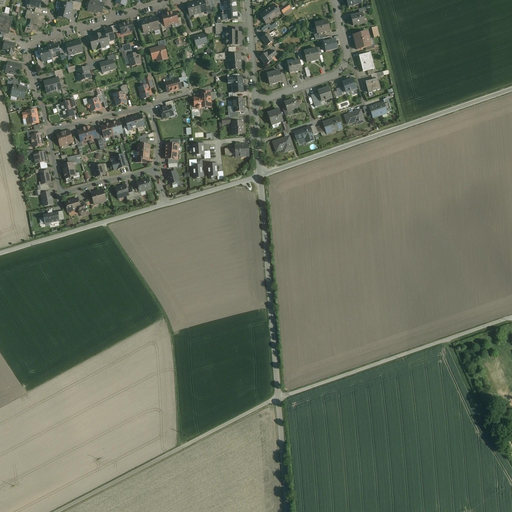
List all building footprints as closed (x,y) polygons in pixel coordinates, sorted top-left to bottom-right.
[(30,0),(29,8),(35,10),(34,13),(41,14),(42,10),(39,9),(41,1),(38,1),(38,0),(30,0)] [(94,2),(91,1),(88,11),(97,13),(97,12),(101,13),(104,4),(94,2)] [(204,1),(195,3),(198,14),(206,12),(205,7),(204,1)] [(81,4),(74,2),(73,9),(79,11),(81,4)] [(232,2),(227,3),(227,2),(227,3),(224,3),(224,4),(225,4),(226,10),(222,11),(223,21),(233,20),(233,18),(237,17),(235,2),(233,2),(232,2)] [(72,6),(61,3),(58,17),(69,20),(72,6)] [(195,3),(187,5),(188,11),(190,16),(198,14),(195,3)] [(287,4),(280,9),(283,14),(290,9),(287,4)] [(274,6),(260,16),(266,24),(280,14),(274,6)] [(34,13),(27,11),(25,18),(32,20),(30,29),(26,28),(25,33),(28,34),(31,33),(32,30),(37,31),(38,27),(41,27),(42,23),(41,21),(40,21),(41,19),(42,19),(44,19),(44,18),(44,15),(41,14),(34,13)] [(175,12),(172,13),(171,13),(168,14),(171,25),(174,24),(178,23),(177,19),(175,12)] [(165,15),(162,16),(164,23),(165,27),(171,25),(168,14),(165,15)] [(362,15),(354,17),(353,16),(351,17),(353,26),(357,25),(357,24),(364,23),(365,23),(362,14),(362,15)] [(11,18),(0,15),(0,31),(5,33),(7,34),(8,33),(11,18)] [(155,17),(150,19),(148,20),(151,32),(159,30),(157,25),(156,18),(155,17)] [(148,20),(145,21),(145,20),(140,22),(141,23),(142,29),(144,34),(151,32),(148,20)] [(327,21),(314,24),(317,34),(318,34),(324,33),(330,31),(327,21)] [(124,24),(119,25),(121,31),(121,32),(124,31),(125,34),(129,33),(129,32),(133,31),(130,22),(126,23),(124,23),(124,24)] [(380,37),(377,27),(371,28),(372,31),(373,31),(375,38),(380,37)] [(111,28),(104,30),(105,34),(108,42),(114,40),(112,34),(111,28)] [(236,34),(236,29),(233,29),(233,32),(226,32),(226,46),(230,46),(233,46),(242,46),(242,34),(236,34)] [(367,32),(353,36),(357,50),(365,48),(371,47),(370,46),(369,47),(368,40),(369,40),(369,39),(367,32)] [(100,35),(94,36),(95,37),(89,38),(92,50),(97,49),(97,48),(100,47),(101,49),(106,48),(105,47),(109,46),(108,42),(105,34),(100,35)] [(268,34),(261,39),(267,46),(273,42),(268,34)] [(204,35),(194,38),(196,46),(207,43),(204,35)] [(330,41),(324,43),(325,46),(324,46),(325,53),(337,50),(335,40),(330,41)] [(79,41),(66,45),(66,46),(68,54),(72,53),(72,55),(82,52),(79,41)] [(9,43),(5,42),(3,50),(7,51),(7,54),(12,56),(13,53),(15,45),(9,43)] [(57,44),(47,46),(48,48),(51,58),(60,56),(60,55),(58,49),(57,44)] [(130,44),(122,46),(124,52),(132,50),(130,44)] [(159,48),(150,50),(153,60),(159,58),(160,61),(167,59),(163,47),(163,46),(159,48)] [(48,48),(39,50),(41,58),(42,62),(51,59),(51,58),(48,48)] [(311,52),(305,53),(304,52),(307,63),(319,60),(318,54),(316,49),(311,50),(311,52)] [(273,51),(268,54),(271,59),(274,57),(276,60),(279,59),(273,51)] [(225,53),(214,55),(214,66),(221,66),(221,63),(225,63),(225,53)] [(267,53),(260,58),(265,66),(272,61),(271,59),(268,54),(267,53)] [(360,56),(359,56),(363,72),(367,71),(373,69),(374,69),(372,61),(373,61),(372,61),(370,53),(365,54),(360,56)] [(134,55),(128,56),(128,57),(130,63),(129,63),(130,67),(140,64),(137,54),(134,55)] [(240,55),(229,56),(230,70),(241,69),(240,55)] [(108,62),(100,64),(102,71),(107,70),(107,71),(111,70),(111,69),(114,68),(113,61),(112,61),(108,62)] [(299,61),(287,64),(289,74),(302,71),(299,61)] [(21,65),(8,62),(5,73),(18,76),(21,65)] [(81,65),(67,68),(69,73),(76,71),(82,69),(81,65)] [(82,69),(76,71),(79,81),(91,78),(88,68),(82,69)] [(279,71),(267,75),(269,85),(269,84),(277,82),(277,83),(282,82),(279,71)] [(58,79),(44,82),(47,93),(56,91),(56,92),(57,92),(57,89),(61,88),(58,79)] [(151,80),(149,79),(144,80),(146,86),(148,85),(149,89),(153,88),(151,80)] [(178,79),(165,83),(168,93),(170,92),(177,90),(181,89),(179,83),(178,79)] [(242,81),(237,81),(237,79),(232,79),(233,94),(243,93),(242,81)] [(352,79),(342,83),(343,87),(345,92),(349,91),(349,93),(350,93),(350,92),(356,90),(352,79)] [(378,79),(365,82),(368,93),(380,90),(378,79)] [(17,86),(13,85),(13,86),(11,96),(12,96),(17,97),(16,97),(24,99),(27,89),(17,86)] [(146,86),(138,88),(142,100),(151,97),(151,96),(152,95),(151,94),(150,93),(149,89),(148,85),(146,86)] [(122,93),(113,96),(114,99),(115,99),(117,106),(116,106),(122,104),(124,105),(125,105),(126,103),(127,103),(124,95),(124,94),(122,87),(120,88),(122,93)] [(343,87),(336,90),(338,97),(342,96),(341,94),(345,92),(343,87)] [(327,88),(317,92),(317,93),(320,101),(324,100),(324,101),(325,101),(325,100),(331,98),(327,88)] [(202,96),(199,96),(198,96),(199,99),(194,99),(194,106),(194,107),(197,107),(197,108),(198,109),(200,109),(201,108),(211,108),(211,107),(210,93),(209,93),(201,93),(202,94),(202,96)] [(317,93),(310,96),(313,104),(320,101),(317,93)] [(97,99),(88,102),(89,105),(88,105),(87,106),(87,108),(89,109),(90,108),(91,112),(101,109),(99,104),(97,99)] [(243,99),(233,100),(234,113),(238,112),(244,112),(243,99)] [(294,100),(284,103),(285,107),(287,112),(292,110),(297,109),(296,108),(294,102),(294,100)] [(383,103),(373,106),(374,108),(377,117),(383,115),(382,113),(386,112),(383,103)] [(69,105),(62,107),(63,112),(62,112),(64,119),(74,116),(72,108),(70,104),(69,105)] [(166,107),(160,109),(162,119),(170,117),(169,115),(173,113),(171,106),(166,107)] [(31,111),(25,112),(26,113),(23,114),(24,119),(27,118),(28,125),(31,124),(32,125),(34,125),(34,123),(39,123),(36,110),(31,111)] [(282,121),(279,110),(267,114),(271,125),(282,121)] [(360,111),(344,116),(347,125),(358,121),(359,124),(364,122),(360,111)] [(141,115),(134,117),(137,128),(144,126),(141,115)] [(134,117),(125,120),(127,126),(128,131),(129,131),(137,128),(134,117)] [(338,117),(322,123),(325,133),(336,130),(336,131),(342,129),(338,117)] [(119,121),(112,123),(110,124),(113,136),(122,133),(121,130),(119,121)] [(243,122),(231,123),(232,136),(244,135),(243,122)] [(107,125),(101,127),(103,135),(104,138),(105,138),(113,136),(110,124),(107,124),(107,125)] [(93,127),(89,128),(89,127),(85,128),(89,140),(96,138),(95,133),(93,127)] [(305,129),(302,131),(302,130),(294,133),(297,141),(306,138),(308,143),(314,141),(312,136),(313,136),(310,127),(305,129)] [(85,128),(81,130),(78,131),(79,138),(81,142),(89,140),(85,128)] [(69,131),(57,135),(60,147),(70,144),(73,143),(71,138),(69,131)] [(36,135),(31,136),(31,140),(32,140),(33,143),(32,145),(35,147),(43,146),(42,142),(41,141),(41,138),(42,138),(41,134),(36,135)] [(289,137),(273,143),(276,152),(288,148),(289,151),(293,150),(289,137)] [(178,145),(167,144),(166,144),(166,145),(166,152),(177,153),(178,146),(178,145)] [(203,144),(193,145),(193,149),(193,153),(194,156),(204,155),(204,152),(204,147),(203,147),(203,144)] [(140,145),(138,145),(137,152),(149,153),(150,146),(148,146),(140,145)] [(248,145),(234,146),(235,155),(235,158),(240,157),(249,156),(248,145)] [(36,154),(33,154),(35,164),(46,162),(44,152),(36,154)] [(149,153),(137,152),(137,157),(136,157),(136,163),(146,164),(146,158),(148,159),(149,153)] [(177,153),(166,152),(165,159),(166,159),(174,160),(176,160),(177,160),(177,153)] [(124,155),(114,158),(115,162),(112,163),(114,170),(117,169),(117,170),(127,167),(124,155)] [(76,156),(68,158),(69,164),(72,163),(72,164),(78,162),(76,156)] [(69,164),(62,166),(65,179),(73,177),(75,175),(72,164),(72,163),(69,164)] [(216,164),(208,165),(208,169),(208,173),(209,177),(217,176),(217,172),(217,167),(216,164)] [(102,165),(95,167),(95,169),(94,171),(96,177),(99,177),(100,177),(101,177),(102,176),(105,175),(105,173),(102,165)] [(202,166),(193,166),(193,170),(194,174),(194,178),(203,178),(202,173),(202,168),(202,166)] [(48,171),(40,173),(41,182),(42,184),(48,183),(48,182),(50,181),(49,180),(50,179),(50,176),(49,175),(48,171)] [(176,172),(166,174),(170,185),(172,184),(172,186),(177,184),(177,183),(179,182),(176,172)] [(148,179),(136,183),(138,188),(139,193),(140,193),(151,189),(148,179)] [(48,183),(42,184),(41,182),(39,183),(40,190),(47,189),(49,188),(48,183)] [(125,186),(115,189),(118,198),(122,196),(123,197),(126,196),(128,195),(128,194),(125,186)] [(138,188),(132,190),(132,192),(134,197),(141,195),(140,193),(139,193),(138,188)] [(99,191),(95,192),(91,193),(92,198),(92,201),(93,202),(94,205),(101,203),(106,202),(103,190),(99,191)] [(132,192),(128,194),(128,195),(126,196),(127,202),(134,200),(134,197),(132,192)] [(48,193),(42,194),(42,195),(44,206),(53,205),(50,193),(48,193)] [(78,199),(65,203),(68,212),(79,209),(80,208),(79,205),(78,199)] [(86,203),(79,205),(80,208),(79,209),(80,214),(89,211),(86,203)] [(58,212),(52,213),(51,212),(48,213),(49,214),(43,215),(45,224),(60,222),(59,221),(58,212)]
